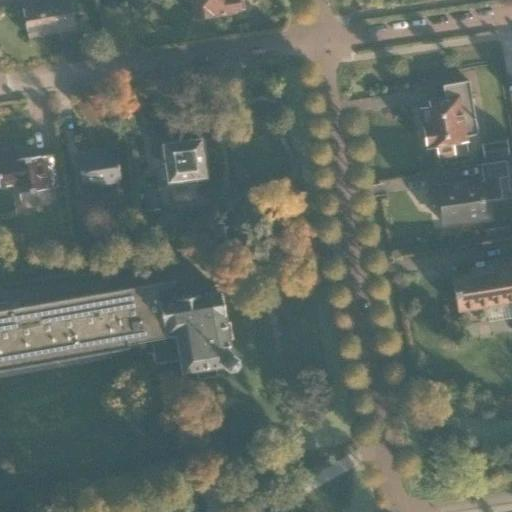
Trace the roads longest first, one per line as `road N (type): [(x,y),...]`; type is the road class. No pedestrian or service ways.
road 1 (residential): [(398,511),(348,243),(322,38)]
road 2 (residential): [(0,83),(322,38)]
road 3 (residential): [(322,38),(511,12)]
